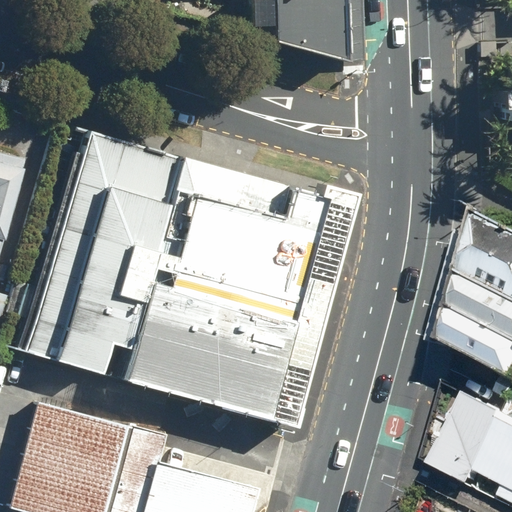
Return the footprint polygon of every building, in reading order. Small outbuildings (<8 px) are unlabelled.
[(249,0),(249,25),(273,24),(274,39),(348,60),(345,0),(249,0)] [(511,64),(497,65),(497,87),(481,87),(481,105),(489,105),(489,118),(511,117),(511,64)] [(298,193),(63,126),(2,337),(238,404),(298,193)] [(0,314),(8,290),(0,288),(0,244),(27,156),(0,147),(0,314)] [(511,226),(485,213),(446,349),(511,384),(511,226)] [(503,412),(466,394),(428,466),(465,485),(472,473),(496,485),(491,495),(511,505),(511,503),(511,426),(499,420),(503,412)] [(160,433),(28,397),(0,498),(0,508),(14,511),(138,511),(154,456),(160,433)] [(243,511),(251,482),(154,456),(138,511),(243,511)]
